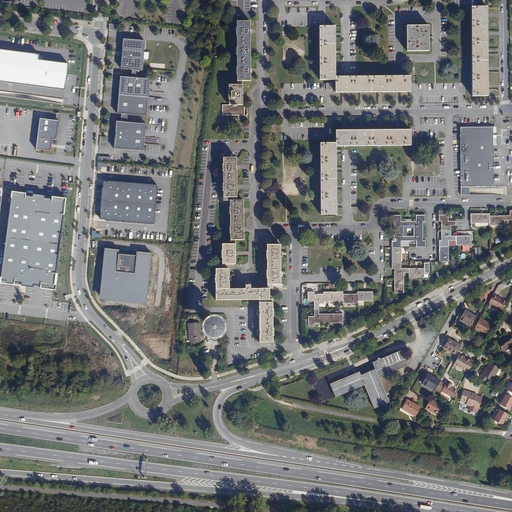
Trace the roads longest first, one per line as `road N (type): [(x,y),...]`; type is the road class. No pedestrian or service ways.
road 1 (trunk): [(511,506),(0,428)]
road 2 (trunk): [(0,448),(367,495)]
road 3 (trunk): [(0,473),(367,495)]
road 4 (tertiary): [(97,33),(78,277),(91,312),(132,361)]
road 5 (trunk): [(295,459),(30,420)]
road 6 (residential): [(256,112),(505,109)]
road 7 (trunk): [(511,497),(295,459)]
road 8 (residential): [(511,202),(384,204),(371,226)]
road 9 (unknown): [(284,112),(291,91),(326,92),(329,127),(283,125)]
road 10 (trunk): [(295,459),(233,440),(221,428),(220,403),(242,382)]
road 11 (tertiary): [(294,360),(207,386),(162,383)]
road 12 (residential): [(292,278),(374,277),(371,226)]
